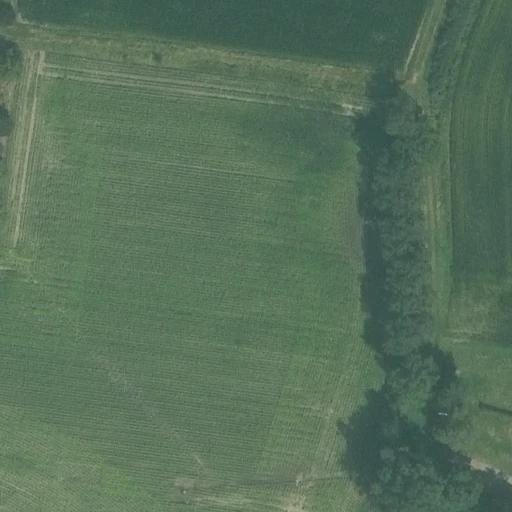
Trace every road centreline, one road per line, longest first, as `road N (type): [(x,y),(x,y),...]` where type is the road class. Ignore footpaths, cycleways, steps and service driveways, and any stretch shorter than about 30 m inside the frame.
road 1 (track): [(447,0),(416,90),(0,20)]
road 2 (track): [(416,90),(434,258),(429,354),(402,511)]
